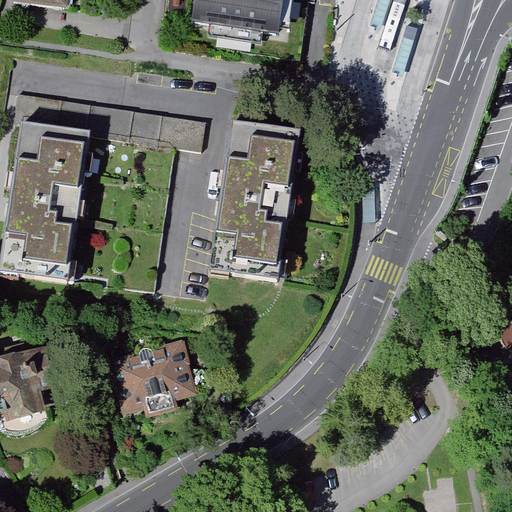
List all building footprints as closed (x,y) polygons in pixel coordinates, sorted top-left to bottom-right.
[(73,0),(15,0),(15,8),(72,14),(73,0)] [(285,0),(198,0),(194,30),(280,42),(285,0)] [(389,0),(378,0),(370,27),(380,30),(389,0)] [(417,29),(407,26),(392,73),(402,77),(417,29)] [(209,126),(21,97),(18,124),(24,126),(93,137),(103,142),(205,157),(209,126)] [(93,137),(24,126),(5,277),(74,284),(93,137)] [(297,136),(234,129),(217,276),(280,283),(297,136)] [(187,342),(109,364),(126,421),(154,413),(150,396),(176,389),(182,407),(204,401),(187,342)] [(4,353),(0,354),(0,426),(8,429),(66,415),(48,356),(4,353)]
